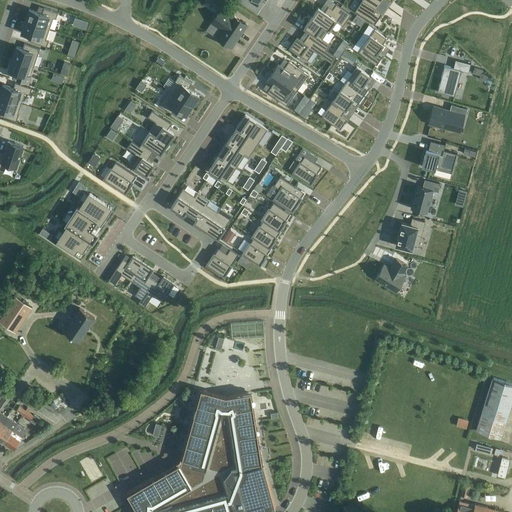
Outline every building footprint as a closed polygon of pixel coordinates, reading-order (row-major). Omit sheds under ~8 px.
[(223,0),(206,0),(219,9),(225,1),(223,0)] [(359,3),(354,10),(374,24),(381,13),(376,9),(380,3),(375,0),(361,0),(359,3)] [(311,16),(311,17),(329,29),(335,20),(343,26),(351,14),(337,5),(334,10),(328,6),(324,12),(318,7),(311,16)] [(29,9),(25,20),(49,28),(53,18),(56,19),(58,12),(43,7),(42,13),(29,9)] [(229,46),(245,25),(232,15),(230,17),(220,10),(212,22),(222,29),(216,37),(229,46)] [(311,17),(304,26),(310,31),(307,36),(326,50),(330,44),(322,38),(329,29),(311,17)] [(75,18),(73,24),(85,29),(87,22),(75,18)] [(25,20),(21,32),(34,36),(32,42),(46,46),(48,40),(46,39),(49,28),(25,20)] [(363,45),(358,52),(376,65),(383,55),(378,51),(386,38),(374,29),(370,35),(363,45)] [(297,37),(290,47),(307,60),(314,50),(331,62),(335,56),(326,50),(307,36),(303,42),(297,37)] [(16,47),(12,58),(34,65),(40,48),(24,43),(22,49),(16,47)] [(70,47),(67,54),(74,57),(76,49),(70,47)] [(336,50),(333,54),(338,58),(341,54),(336,50)] [(344,50),(340,56),(352,65),(356,59),(344,50)] [(12,58),(9,70),(14,72),(12,77),(28,83),(34,65),(12,58)] [(444,65),(437,91),(454,96),(461,70),(468,72),(471,64),(455,59),(453,67),(444,65)] [(277,64),(272,72),(296,90),(307,74),(288,60),(283,68),(277,64)] [(349,77),(345,83),(363,96),(370,86),(364,82),(369,75),(356,67),(349,77)] [(272,72),(266,80),(271,84),(266,91),(286,105),(296,90),(272,72)] [(53,73),(51,79),(61,83),(64,76),(53,73)] [(169,89),(192,105),(199,95),(188,88),(191,83),(179,74),(169,89)] [(3,84),(0,94),(0,96),(21,103),(25,93),(30,94),(32,88),(15,82),(13,88),(3,84)] [(340,90),(333,100),(345,108),(350,102),(356,106),(363,96),(345,83),(340,90)] [(169,89),(159,105),(171,113),(175,108),(185,115),(192,105),(169,89)] [(0,96),(0,108),(5,111),(3,116),(16,121),(19,114),(17,114),(21,103),(0,96)] [(333,100),(321,116),(339,129),(347,119),(341,115),(345,108),(333,100)] [(130,101),(125,109),(130,112),(135,104),(130,101)] [(433,106),(428,123),(454,130),(458,113),(465,115),(467,108),(451,104),(449,110),(433,106)] [(152,110),(147,116),(155,122),(149,131),(167,143),(174,133),(167,129),(171,123),(152,110)] [(236,128),(258,143),(267,129),(245,114),(236,127),(236,128)] [(114,120),(111,125),(116,129),(119,124),(114,120)] [(236,128),(227,142),(249,156),(258,143),(236,128)] [(139,146),(150,154),(154,148),(160,153),(167,143),(149,131),(139,146)] [(282,134),(275,144),(280,148),(287,138),(282,134)] [(287,138),(284,142),(289,146),(292,141),(287,137),(287,138)] [(424,155),(421,166),(435,170),(435,167),(451,171),(451,173),(452,173),(457,153),(444,150),(445,144),(430,140),(426,156),(424,155)] [(0,166),(0,167),(2,162),(16,167),(23,146),(8,141),(4,153),(0,151),(0,166)] [(131,141),(127,147),(135,152),(128,162),(146,174),(153,164),(147,159),(150,154),(139,146),(131,141)] [(218,155),(236,167),(245,154),(249,157),(249,156),(227,142),(226,142),(218,155)] [(93,154),(88,162),(93,166),(99,158),(93,154)] [(218,155),(209,169),(227,181),(236,167),(218,155)] [(300,161),(293,172),(310,184),(317,173),(321,166),(304,155),(300,162),(300,161)] [(262,158),(258,163),(263,167),(267,161),(262,158)] [(111,168),(103,179),(125,193),(132,182),(136,176),(115,162),(111,168)] [(258,163),(254,169),(259,173),(263,167),(258,163)] [(249,176),(246,181),(251,184),(254,179),(249,176)] [(280,176),(274,185),(280,189),(273,198),(292,211),(301,198),(300,197),(304,192),(280,176)] [(410,208),(427,213),(433,190),(438,192),(440,183),(424,179),(423,187),(417,185),(410,208)] [(171,206),(183,214),(197,192),(194,196),(183,188),(171,206)] [(253,188),(250,194),(254,197),(258,192),(253,188)] [(459,189),(457,197),(465,199),(467,191),(459,189)] [(66,225),(56,241),(75,253),(78,249),(82,252),(89,241),(92,243),(99,234),(92,229),(96,222),(100,225),(112,207),(89,192),(79,207),(77,206),(64,224),(66,225)] [(197,192),(183,214),(194,221),(194,222),(209,200),(197,192)] [(209,200),(194,222),(206,229),(220,207),(217,211),(207,204),(209,200)] [(268,208),(261,219),(263,220),(279,231),(286,220),(285,220),(289,213),(273,202),(269,209),(268,208)] [(220,207),(206,229),(206,230),(206,229),(218,237),(232,215),(220,207)] [(421,235),(425,221),(412,218),(410,224),(402,222),(399,231),(398,236),(398,237),(395,245),(411,249),(416,234),(421,235)] [(259,226),(252,236),(253,237),(269,248),(276,237),(280,231),(279,231),(263,220),(259,226)] [(227,234),(224,239),(229,242),(232,238),(227,234)] [(249,243),(242,253),(260,265),(267,254),(266,254),(270,249),(269,248),(253,237),(250,243),(249,243)] [(214,254),(206,264),(224,276),(231,265),(238,254),(230,248),(227,253),(218,248),(214,254)] [(131,280),(143,262),(142,262),(133,256),(129,262),(123,258),(107,281),(114,286),(121,274),(131,280)] [(395,291),(404,277),(401,275),(407,265),(396,258),(392,265),(393,265),(391,269),(384,264),(375,279),(395,291)] [(141,298),(154,279),(148,275),(152,269),(143,262),(131,280),(140,286),(134,294),(141,298)] [(56,271),(65,275),(68,268),(60,264),(56,271)] [(144,306),(152,294),(162,301),(174,283),(163,276),(159,283),(154,279),(141,298),(138,302),(144,306)] [(0,317),(0,321),(16,332),(32,307),(15,296),(0,317)] [(79,307),(63,331),(78,341),(94,318),(79,307)] [(36,336),(31,339),(38,350),(42,347),(36,336)] [(218,336),(215,348),(221,349),(224,338),(218,336)] [(134,361),(130,368),(137,373),(142,363),(138,360),(137,363),(134,361)] [(501,438),(511,401),(511,382),(492,377),(475,431),(501,438)] [(179,461),(126,492),(137,511),(256,511),(275,507),(263,465),(256,421),(252,391),(225,395),(200,388),(179,461)] [(78,394),(73,389),(68,395),(72,399),(78,394)] [(0,408),(2,410),(10,399),(4,396),(0,401),(0,408)] [(21,400),(18,405),(33,412),(36,407),(21,400)] [(22,414),(25,410),(19,406),(16,410),(22,414)] [(34,414),(33,415),(25,410),(22,414),(30,419),(29,421),(34,424),(39,417),(34,414)] [(0,440),(3,443),(14,427),(17,423),(7,416),(0,426),(0,440)] [(460,418),(457,426),(465,428),(468,420),(460,418)] [(161,425),(155,423),(152,435),(158,436),(161,425)] [(14,427),(3,443),(13,449),(23,435),(15,429),(16,428),(14,427)] [(477,443),(475,449),(491,453),(492,447),(477,443)] [(467,497),(470,486),(462,485),(460,495),(467,497)] [(505,511),(506,510),(476,502),(475,505),(460,501),(457,511),(505,511)]
